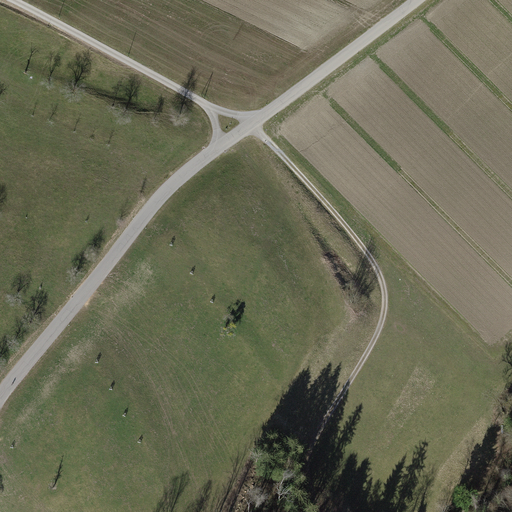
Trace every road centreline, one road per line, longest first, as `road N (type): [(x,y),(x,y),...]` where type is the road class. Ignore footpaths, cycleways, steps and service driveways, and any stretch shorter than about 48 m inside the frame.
road 1 (track): [(252,123),(365,251),(385,302),(376,335),(308,448),(306,475),(320,511)]
road 2 (unclassified): [(221,144),(148,211),(0,396)]
road 3 (unclassified): [(212,107),(6,0)]
road 4 (unclassified): [(424,0),(252,123)]
